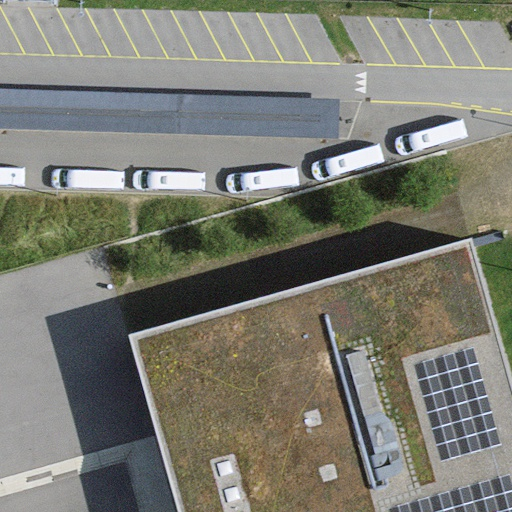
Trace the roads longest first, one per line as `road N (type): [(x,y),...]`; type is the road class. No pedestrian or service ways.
road 1 (unclassified): [(511,91),(0,71)]
road 2 (unknown): [(117,331),(0,367)]
